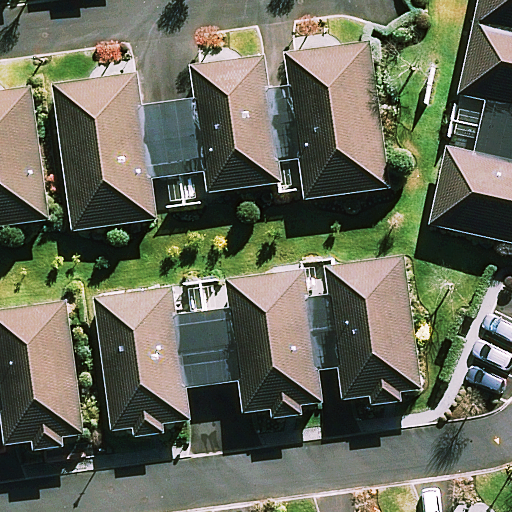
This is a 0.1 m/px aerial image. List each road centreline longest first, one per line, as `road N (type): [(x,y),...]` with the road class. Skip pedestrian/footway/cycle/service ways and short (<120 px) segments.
road 1 (residential): [(0,508),(462,448),(511,431)]
road 2 (residential): [(199,0),(0,27)]
